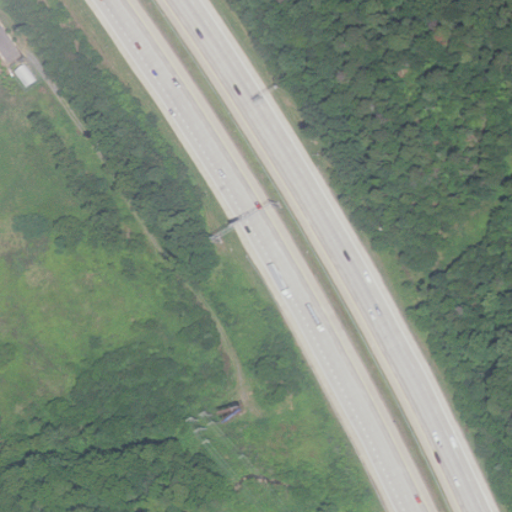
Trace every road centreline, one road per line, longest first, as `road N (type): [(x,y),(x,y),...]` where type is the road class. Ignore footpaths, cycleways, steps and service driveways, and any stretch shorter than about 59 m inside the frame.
road 1 (motorway): [(110,0),(293,283),(414,511)]
road 2 (motorway): [(479,511),(359,281),(203,33)]
road 3 (track): [(242,400),(216,317),(34,53),(15,56)]
